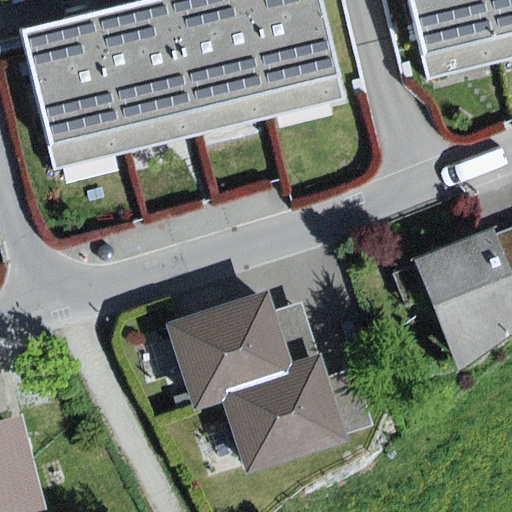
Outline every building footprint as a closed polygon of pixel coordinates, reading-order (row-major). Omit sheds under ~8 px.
[(170,0),(159,0),(97,14),(129,154),(203,138),(170,0)] [(249,0),(170,0),(203,138),(277,116),(249,0)] [(324,0),(249,0),(277,116),(347,100),(324,0)] [(488,0),(410,0),(428,80),(503,64),(488,0)] [(511,0),(488,0),(503,64),(511,61),(511,0)] [(97,14),(23,31),(54,171),(129,154),(97,14)] [(497,231),(418,262),(462,374),(511,340),(511,267),(499,236),(497,231)] [(511,231),(499,236),(511,267),(511,231)] [(224,394),(299,370),(296,364),(280,312),(273,291),(169,325),(195,404),(224,394)] [(304,305),(280,312),(296,364),(320,357),(304,305)] [(299,370),(224,394),(251,475),(351,443),(349,437),(331,380),(325,361),(299,370)] [(357,372),(331,380),(349,437),(375,429),(357,372)] [(44,511),(24,424),(0,429),(0,511),(44,511)]
